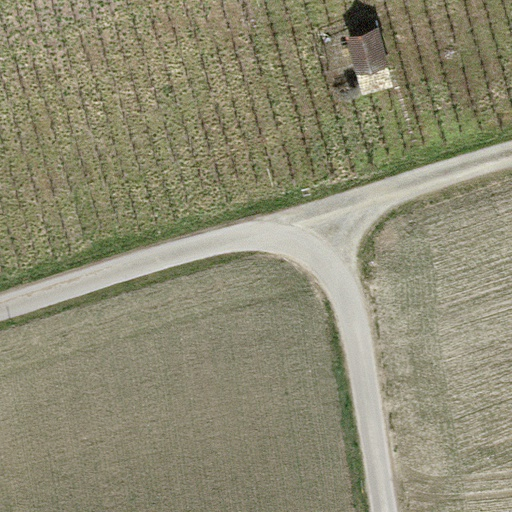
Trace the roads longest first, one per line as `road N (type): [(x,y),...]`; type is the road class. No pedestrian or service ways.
road 1 (unclassified): [(386,511),(334,215),(0,314)]
road 2 (track): [(334,215),(511,162)]
